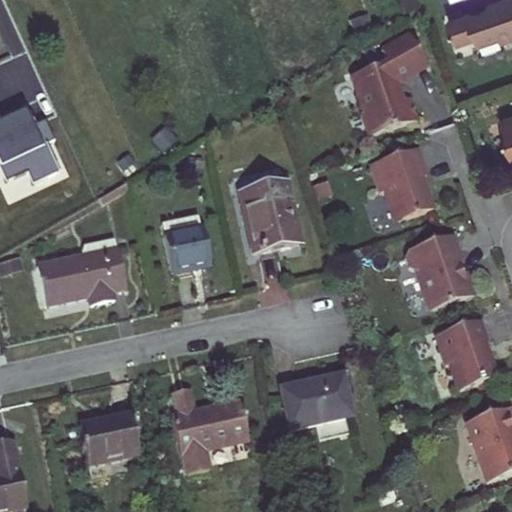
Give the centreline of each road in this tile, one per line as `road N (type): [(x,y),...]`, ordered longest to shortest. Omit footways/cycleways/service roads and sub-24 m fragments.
road 1 (residential): [(0,377),(307,315)]
road 2 (residential): [(511,227),(474,193),(442,111)]
